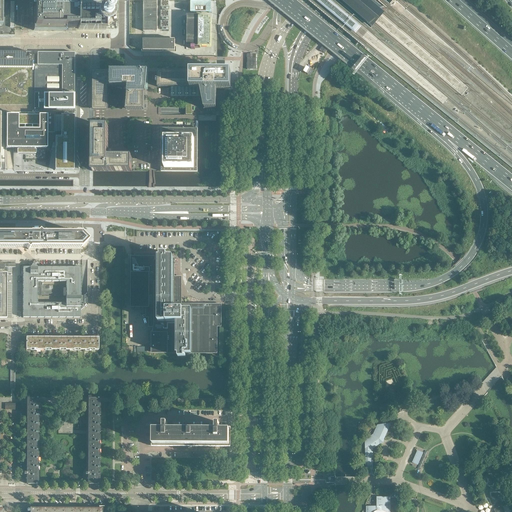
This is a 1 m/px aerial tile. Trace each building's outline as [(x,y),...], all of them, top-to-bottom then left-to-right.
[(77,3),(109,3),(109,2),(109,0),(34,0),(34,3),(40,3),(40,7),(34,7),(34,25),(33,25),(33,31),(66,31),(66,27),(76,27),(77,3)] [(157,31),(158,1),(144,1),(143,31),(157,31)] [(188,7),(188,8),(188,9),(188,11),(191,11),(191,13),(193,13),(193,12),(202,12),(202,13),(209,13),(212,13),(212,9),(212,2),(207,2),(207,4),(201,4),(201,3),(192,3),(192,5),(191,5),(188,5),(188,7)] [(83,5),(77,5),(77,25),(77,31),(105,31),(105,23),(106,23),(106,22),(107,22),(108,21),(109,20),(109,19),(109,18),(109,17),(109,16),(109,15),(108,14),(108,13),(107,13),(106,13),(106,12),(105,12),(105,5),(93,5),(83,5)] [(198,15),(187,15),(187,25),(198,25),(198,17),(198,15)] [(198,25),(198,47),(211,47),(211,19),(209,19),(209,17),(198,17),(198,25)] [(187,25),(187,46),(191,47),(191,49),(195,49),(195,47),(198,47),(198,25),(187,25)] [(175,51),(175,40),(143,40),(143,46),(143,50),(175,51)] [(34,93),(34,65),(34,55),(32,55),(32,53),(0,52),(0,112),(34,112),(34,93)] [(74,53),(38,53),(38,65),(34,65),(34,93),(72,93),(74,93),(74,53)] [(256,69),(256,54),(247,54),(247,70),(256,69)] [(108,111),(108,87),(130,87),(128,111),(146,111),(146,93),(148,93),(150,71),(93,71),(93,111),(108,111)] [(231,88),(231,72),(188,72),(158,72),(158,87),(200,87),(205,111),(215,111),(216,88),(231,88)] [(74,103),(74,96),(72,96),(72,93),(34,93),(34,112),(55,112),(67,113),(74,113),(74,112),(74,104),(74,103)] [(46,148),(47,132),(55,132),(55,112),(6,112),(6,148),(6,147),(6,148),(18,148),(18,149),(17,149),(17,154),(36,154),(36,149),(35,149),(35,148),(47,148),(46,148)] [(73,170),(74,137),(73,137),(74,116),(74,113),(67,113),(67,115),(60,115),(60,121),(60,137),(55,137),(55,170),(73,170)] [(132,171),(132,157),(108,157),(108,128),(93,127),(93,150),(92,150),(92,171),(132,171)] [(198,172),(198,128),(162,128),(162,172),(198,172)] [(88,240),(81,233),(41,233),(39,230),(24,230),(16,230),(16,233),(0,232),(0,247),(16,247),(24,247),(26,248),(28,250),(30,248),(37,248),(38,247),(81,248),(88,241),(88,240)] [(213,331),(212,331),(212,330),(211,330),(211,323),(213,323),(213,324),(213,325),(214,325),(214,326),(215,326),(219,326),(220,326),(220,325),(221,325),(221,324),(221,307),(221,306),(220,306),(220,305),(219,305),(213,304),(213,305),(212,305),(211,305),(210,304),(204,304),(203,305),(202,305),(202,306),(201,306),(201,307),(201,309),(191,309),(181,309),(177,309),(177,281),(173,281),(173,257),(167,257),(167,254),(160,254),(160,257),(159,257),(159,281),(157,281),(154,281),(154,290),(156,290),(156,293),(154,293),(154,333),(152,333),(152,352),(167,352),(167,353),(177,353),(177,354),(178,354),(178,357),(186,357),(186,355),(185,355),(185,354),(191,354),(191,353),(215,353),(215,351),(215,350),(216,350),(216,333),(215,333),(215,332),(215,331),(214,331),(213,331)] [(23,267),(23,317),(80,318),(80,311),(84,307),(80,303),(80,302),(83,302),(83,299),(80,296),(80,267),(38,267),(35,264),(33,266),(30,266),(30,267),(23,267)] [(40,350),(41,337),(26,337),(26,350),(40,350)] [(55,350),(55,337),(41,337),(40,350),(55,350)] [(69,350),(69,337),(55,337),(55,350),(69,350)] [(84,350),(84,337),(69,337),(69,350),(84,350)] [(98,350),(99,337),(84,337),(84,350),(98,350)] [(38,480),(38,437),(38,398),(28,398),(28,472),(26,472),(24,472),(24,474),(26,474),(26,477),(28,477),(28,484),(38,484),(38,480)] [(99,484),(99,437),(99,398),(89,398),(89,472),(88,472),(88,473),(84,472),(84,475),(88,475),(88,477),(89,477),(89,484),(99,484)] [(372,473),(372,448),(382,442),(390,423),(379,425),(374,435),(366,441),(365,471),(370,474),(372,473)] [(174,437),(174,430),(174,427),(167,427),(152,427),(152,437),(157,437),(162,437),(166,437),(170,437),(174,437)] [(183,437),(183,430),(183,427),(174,427),(174,430),(174,437),(178,437),(183,437)] [(195,437),(195,430),(195,427),(183,427),(183,430),(183,437),(187,437),(191,437),(195,437)] [(208,437),(208,430),(208,427),(195,427),(195,430),(195,437),(199,437),(204,437),(208,437)] [(230,437),(230,430),(231,427),(208,427),(208,430),(208,437),(212,437),(216,437),(220,437),(225,437),(230,437)] [(388,511),(389,497),(377,497),(377,507),(374,507),(373,511),(388,511)]
